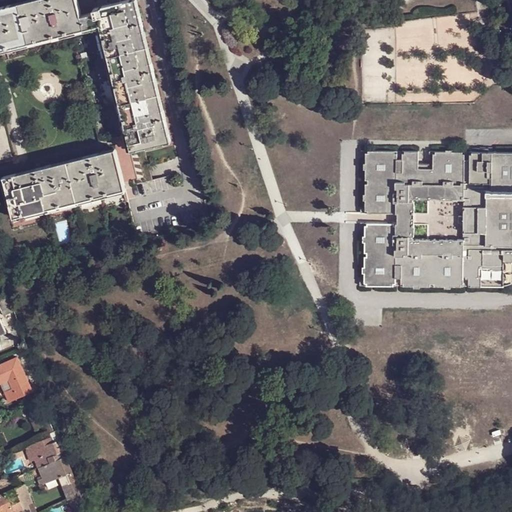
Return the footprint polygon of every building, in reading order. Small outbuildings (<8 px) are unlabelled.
[(86,30),(82,13),(78,0),(24,0),(2,5),(0,5),(0,49),(13,47),(86,30)] [(138,0),(118,0),(96,5),(94,6),(95,9),(82,13),(86,30),(87,29),(99,27),(129,150),(144,147),(172,140),(171,140),(153,61),(138,0)] [(152,179),(144,147),(129,150),(99,27),(87,29),(115,147),(116,147),(126,186),(152,179)] [(491,37),(492,50),(504,49),(502,36),(491,37)] [(492,56),(494,70),(506,69),(504,54),(492,56)] [(127,190),(126,186),(116,147),(115,147),(2,176),(12,219),(127,190)] [(511,149),(432,149),(432,162),(420,162),(420,149),(363,149),(362,154),(367,155),(367,207),(362,208),(362,212),(416,212),(416,217),(416,222),(362,222),(362,226),(366,227),(367,280),(362,280),(362,285),(507,286),(507,284),(511,282),(511,149)] [(7,292),(0,294),(0,305),(4,315),(14,311),(7,292)] [(19,350),(27,346),(25,339),(18,342),(18,346),(19,350)] [(5,362),(0,363),(0,382),(1,382),(11,378),(15,387),(7,390),(11,400),(34,389),(19,355),(5,362)] [(11,378),(1,382),(5,390),(7,390),(15,387),(11,378)] [(32,419),(47,413),(43,404),(29,410),(32,419)] [(32,419),(40,436),(55,430),(47,413),(32,419)] [(61,451),(57,440),(54,441),(52,435),(43,438),(49,456),(61,451)] [(49,456),(43,438),(31,443),(40,465),(51,461),(49,456)] [(66,454),(60,438),(57,440),(61,451),(63,456),(66,454)] [(38,466),(40,465),(31,443),(25,445),(31,461),(35,459),(37,467),(38,466)] [(63,456),(61,451),(49,456),(51,461),(55,459),(63,456)] [(72,472),(66,454),(63,456),(55,459),(61,476),(72,472)] [(61,476),(55,459),(51,461),(40,465),(38,466),(43,477),(39,479),(41,485),(61,476)] [(0,477),(0,480),(1,482),(21,474),(19,469),(0,477)] [(80,493),(75,478),(64,483),(69,498),(80,493)] [(28,481),(16,487),(22,501),(25,507),(37,501),(28,481)] [(16,487),(7,491),(10,499),(14,498),(16,503),(22,501),(16,487)] [(10,499),(7,491),(0,494),(0,511),(3,511),(13,507),(10,499)] [(87,511),(80,493),(69,498),(72,505),(74,511),(87,511)] [(13,507),(3,511),(2,511),(18,511),(15,504),(16,503),(14,498),(10,499),(13,507)] [(22,501),(16,503),(15,504),(18,511),(26,511),(25,507),(22,501)]
